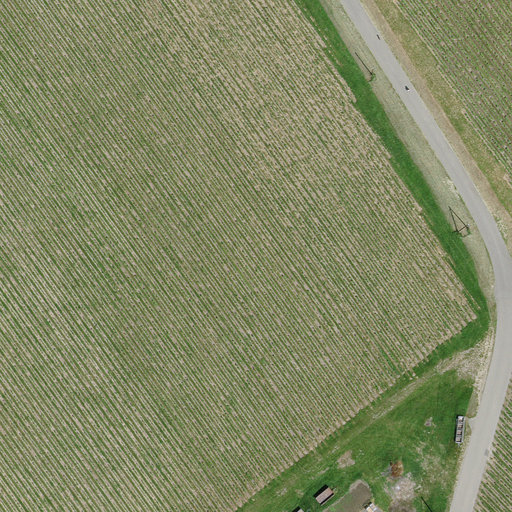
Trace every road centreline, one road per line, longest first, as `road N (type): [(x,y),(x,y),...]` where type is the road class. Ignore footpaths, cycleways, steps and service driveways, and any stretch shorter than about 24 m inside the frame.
road 1 (unclassified): [(352,0),(483,212),(504,267),(506,345),(461,511)]
road 2 (track): [(488,411),(456,376),(424,378),(250,511)]
